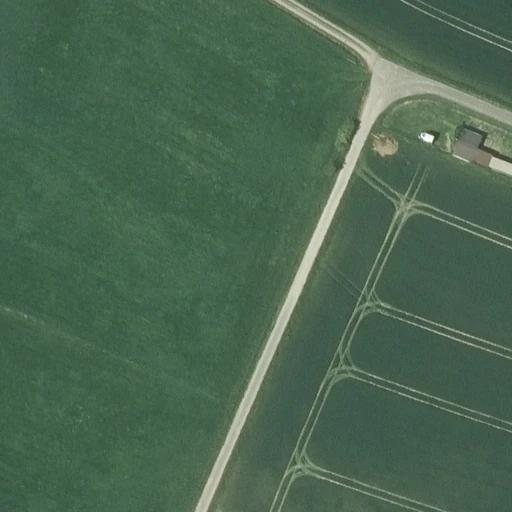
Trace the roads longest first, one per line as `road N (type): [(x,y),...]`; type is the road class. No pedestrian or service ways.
road 1 (track): [(391,70),(201,511)]
road 2 (track): [(511,121),(391,70)]
road 3 (track): [(391,70),(286,0)]
